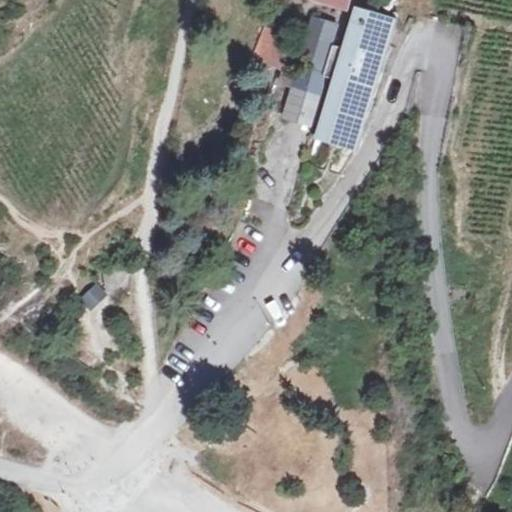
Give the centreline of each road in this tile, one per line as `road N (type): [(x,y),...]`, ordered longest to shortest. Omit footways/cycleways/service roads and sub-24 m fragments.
road 1 (unclassified): [(511,416),(495,436),(478,440),(456,414),(429,181),(441,65),(430,39),(413,53),(370,150),(288,265),(153,423)]
road 2 (track): [(153,423),(144,245),(190,0)]
